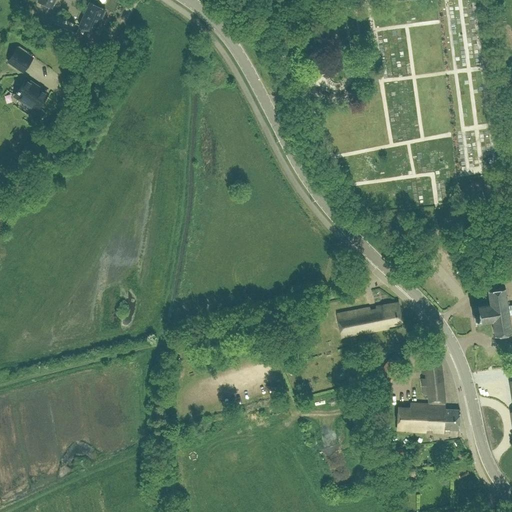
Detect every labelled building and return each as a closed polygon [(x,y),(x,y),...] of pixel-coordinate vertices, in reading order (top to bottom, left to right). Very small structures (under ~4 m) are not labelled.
[(89,2),(75,34),(74,35),(90,42),(105,9),(89,2)] [(325,38),(332,37),(330,24),(322,25),(325,38)] [(7,61),(22,71),(32,57),(17,47),(7,61)] [(36,110),(47,93),(26,79),(19,89),(18,88),(17,90),(17,91),(14,95),(36,110)] [(320,195),(325,191),(313,173),(308,177),(320,195)] [(511,304),(507,305),(505,287),(487,289),(489,303),(477,305),(475,305),(473,306),(472,306),(474,324),(476,324),(476,323),(478,323),(479,323),(492,321),(494,335),(511,332),(509,314),(511,313),(511,304)] [(337,314),(342,338),(387,328),(387,325),(401,321),(397,301),(379,305),(375,306),(375,308),(370,310),(369,307),(337,314)] [(423,357),(421,362),(422,373),(424,373),(425,377),(422,377),(424,393),(428,393),(429,402),(443,402),(438,356),(423,357)] [(399,364),(389,357),(374,379),(384,386),(399,364)] [(398,406),(396,429),(408,429),(408,431),(425,431),(425,428),(432,429),(431,433),(443,433),(443,428),(457,429),(459,409),(444,408),(444,404),(410,402),(410,406),(398,406)]
